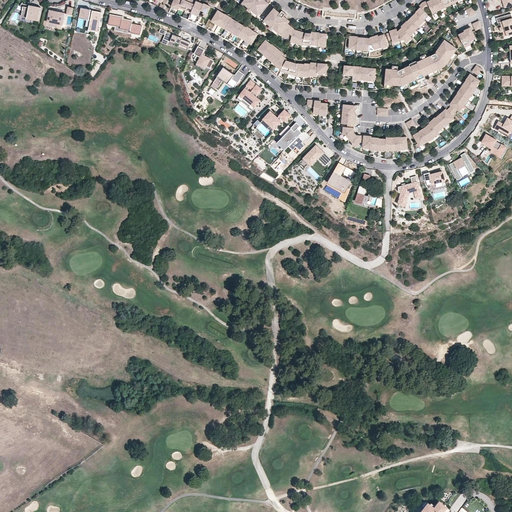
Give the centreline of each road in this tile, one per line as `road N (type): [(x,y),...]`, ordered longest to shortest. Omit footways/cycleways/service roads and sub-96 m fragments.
road 1 (residential): [(288,94),(346,153),(403,165),(463,134),(483,100),(489,58)]
road 2 (residential): [(288,94),(368,99),(366,117),(397,118),(430,102),(460,65),(489,58)]
road 3 (residential): [(103,0),(199,31),(288,94)]
road 4 (residential): [(408,0),(377,21),(355,24),(308,18),(278,0)]
